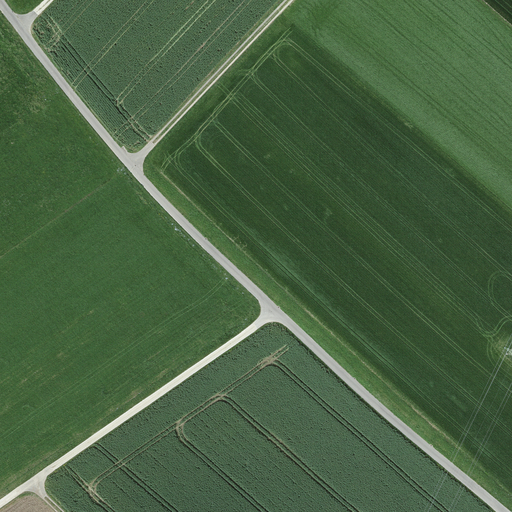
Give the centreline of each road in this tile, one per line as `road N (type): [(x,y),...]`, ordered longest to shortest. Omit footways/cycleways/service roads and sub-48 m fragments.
road 1 (track): [(502,511),(274,310),(133,170),(0,1)]
road 2 (track): [(0,508),(274,310)]
road 3 (track): [(298,0),(133,170)]
